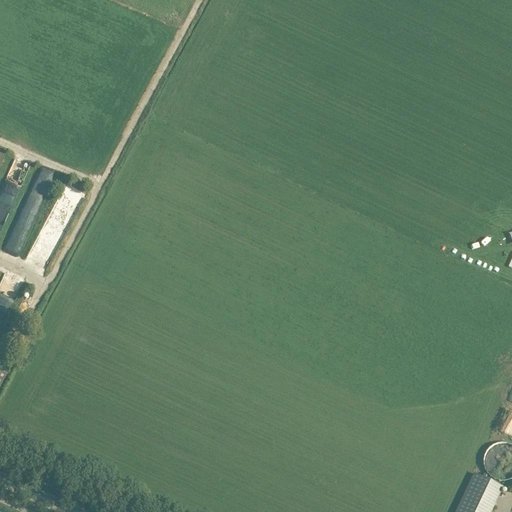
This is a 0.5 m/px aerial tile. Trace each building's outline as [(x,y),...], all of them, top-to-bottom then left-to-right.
[(0,192),(0,202),(12,207),(29,163),(14,157),(0,192)] [(39,170),(16,223),(29,228),(52,175),(39,170)] [(45,259),(51,260),(80,204),(81,195),(62,193),(49,217),(48,228),(60,234),(44,232),(44,237),(40,235),(37,240),(44,244),(44,249),(42,253),(47,253),(45,259)] [(511,437),(511,414),(503,411),(495,431),(511,437)] [(484,461),(484,462),(484,464),(484,466),(485,467),(485,469),(486,470),(487,472),(487,473),(488,474),(490,476),(491,477),(492,478),(493,479),(495,479),(496,480),(498,481),(500,481),(501,481),(503,481),(505,481),(506,481),(508,481),(509,480),(511,480),(511,479),(511,445),(510,444),(508,444),(506,444),(505,443),(503,443),(501,443),(500,444),(498,444),(497,444),(495,445),(494,446),(492,447),(491,448),(490,449),(488,450),(487,451),(487,453),(486,454),(485,456),(485,457),(484,459),(484,461)] [(456,511),(491,511),(503,488),(474,474),(456,511)]
